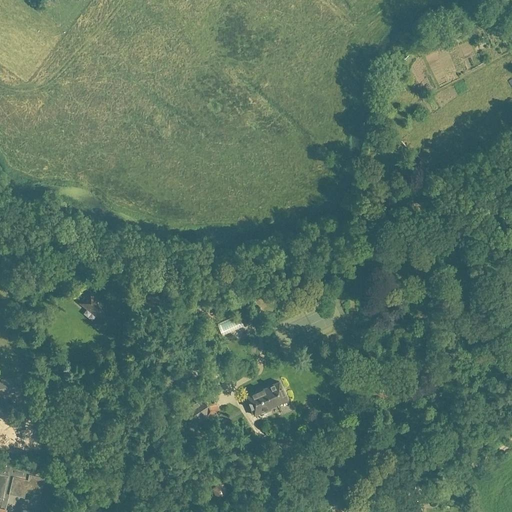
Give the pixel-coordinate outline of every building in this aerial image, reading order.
[(105,334),(122,312),(109,302),(106,305),(90,291),(80,303),(97,317),(92,323),(105,334)] [(165,296),(146,296),(147,309),(164,310),(165,296)] [(239,314),(244,327),(250,324),(245,312),(239,314)] [(26,378),(20,379),(20,377),(0,379),(0,395),(22,392),(21,384),(27,383),(26,378)] [(279,381),(246,396),(254,415),(287,399),(279,381)] [(208,391),(185,407),(196,424),(219,408),(208,391)] [(0,472),(9,475),(5,492),(25,497),(26,491),(41,495),(45,477),(39,476),(40,470),(3,461),(0,471),(0,472)] [(0,511),(6,511),(7,509),(1,508),(5,492),(9,475),(0,472),(0,511)] [(211,488),(216,496),(220,498),(227,495),(227,490),(222,482),(211,488)] [(450,507),(467,499),(462,488),(461,486),(444,493),(450,507)]
